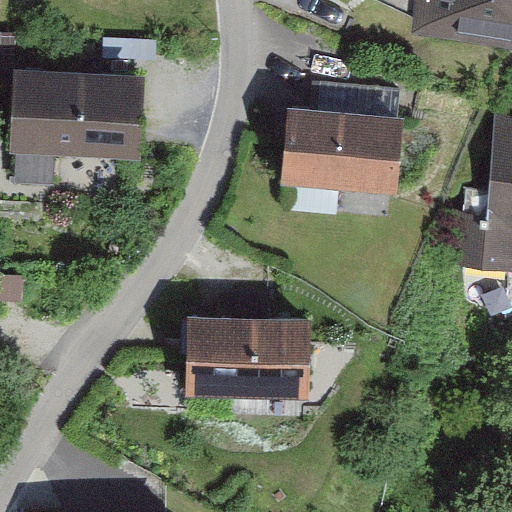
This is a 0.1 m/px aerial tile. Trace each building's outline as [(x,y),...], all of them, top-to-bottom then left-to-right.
[(511,41),(511,0),(390,0),(415,11),(412,26),(511,41)] [(8,140),(128,145),(132,74),(12,68),(8,140)] [(285,106),(282,132),(279,173),(385,183),(392,116),(375,114),(302,107),(285,106)] [(511,221),(511,114),(492,112),(485,187),(459,185),(453,251),(499,255),(503,221),(511,221)] [(183,383),(184,383),(184,384),(297,387),(297,386),(298,386),(300,319),(299,319),(299,318),(186,314),(186,315),(185,315),(183,383)]
